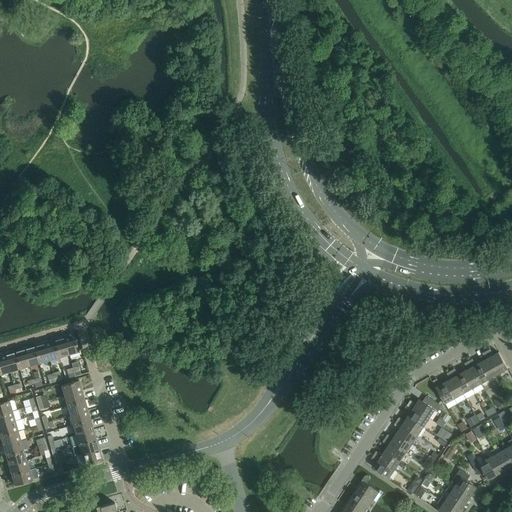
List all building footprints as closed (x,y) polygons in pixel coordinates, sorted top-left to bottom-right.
[(74,334),(64,337),(69,354),(79,351),(74,334)] [(64,337),(54,340),(59,357),(69,354),(64,337)] [(54,340),(44,343),(49,360),(59,357),(54,340)] [(44,343),(34,346),(39,363),(49,360),(44,343)] [(34,346),(24,348),(30,366),(39,363),(34,346)] [(24,348),(15,351),(20,369),(30,366),(24,348)] [(15,351),(5,354),(10,371),(20,369),(15,351)] [(499,352),(490,357),(499,374),(508,368),(499,352)] [(5,354),(0,355),(0,374),(10,371),(5,354)] [(490,357),(481,362),(490,379),(499,374),(490,357)] [(469,361),(472,367),(481,384),(490,379),(481,362),(476,365),(473,359),(469,361)] [(468,370),(463,372),(472,389),(481,384),(472,367),(469,361),(465,363),(468,370)] [(455,369),(451,371),(463,394),(472,389),(463,372),(458,375),(455,369)] [(450,380),(446,382),(454,398),(463,394),(451,371),(447,373),(450,380)] [(441,385),(440,383),(437,379),(433,381),(436,386),(435,386),(445,404),(454,398),(446,382),(441,385)] [(61,385),(64,396),(82,391),(79,380),(61,385)] [(82,391),(64,396),(67,406),(85,400),(82,391)] [(420,399),(414,408),(429,419),(439,404),(427,395),(423,401),(420,399)] [(500,399),(494,403),(497,408),(503,405),(500,399)] [(85,400),(67,406),(70,415),(87,410),(85,400)] [(0,403),(0,414),(12,411),(9,401),(0,403)] [(414,408),(408,417),(424,427),(429,419),(414,408)] [(87,410),(70,415),(73,425),(90,420),(87,410)] [(12,411),(0,414),(0,425),(15,421),(12,411)] [(482,412),(476,416),(479,421),(485,418),(482,412)] [(504,412),(499,415),(502,420),(507,417),(504,412)] [(476,416),(467,421),(470,427),(479,422),(476,416)] [(408,417),(403,425),(418,435),(424,427),(408,417)] [(90,420),(73,425),(76,435),(93,430),(90,420)] [(15,421),(0,425),(0,434),(0,436),(18,431),(15,421)] [(465,424),(459,428),(461,432),(468,429),(465,424)] [(403,425),(397,434),(412,444),(418,435),(403,425)] [(481,425),(474,429),(479,438),(486,434),(481,425)] [(93,430),(76,435),(79,445),(96,440),(93,430)] [(18,431),(0,436),(3,445),(20,440),(18,431)] [(447,431),(441,439),(447,443),(450,439),(453,435),(447,431)] [(397,434),(391,442),(407,452),(412,444),(397,434)] [(20,440),(3,445),(6,455),(23,450),(20,440)] [(96,440),(79,445),(82,454),(99,449),(96,440)] [(391,442),(386,451),(401,461),(407,452),(391,442)] [(450,447),(444,456),(450,459),(455,451),(450,447)] [(499,447),(495,449),(506,470),(511,466),(511,459),(506,449),(501,452),(499,447)] [(99,449),(82,454),(85,465),(102,460),(99,449)] [(493,456),(488,459),(497,475),(506,470),(495,449),(491,451),(493,456)] [(23,450),(6,455),(9,465),(26,460),(23,450)] [(374,455),(380,459),(395,469),(401,461),(386,451),(382,455),(376,451),(374,455)] [(472,453),(467,456),(470,462),(475,459),(472,453)] [(371,459),(377,463),(374,468),(389,478),(395,469),(380,459),(374,455),(371,459)] [(497,475),(488,459),(483,462),(481,457),(477,459),(479,464),(488,480),(497,475)] [(26,460),(9,465),(12,475),(29,470),(26,460)] [(29,470),(12,475),(15,485),(38,478),(35,468),(29,470)] [(460,470),(452,483),(471,496),(477,487),(467,480),(470,477),(460,470)] [(348,506),(347,508),(346,510),(344,511),(365,511),(380,491),(368,483),(370,480),(371,478),(370,476),(369,475),(368,475),(366,475),(365,476),(362,480),(365,482),(359,491),(348,506)] [(426,479),(423,484),(428,487),(431,482),(426,479)] [(452,483),(449,486),(454,489),(450,494),(466,504),(471,496),(452,483)] [(421,489),(417,495),(422,498),(426,491),(421,489)] [(443,496),(440,500),(458,511),(460,511),(466,504),(450,494),(447,499),(443,496)] [(458,511),(440,500),(438,503),(442,506),(439,511),(458,511)] [(117,511),(114,502),(97,507),(98,511),(117,511)]
